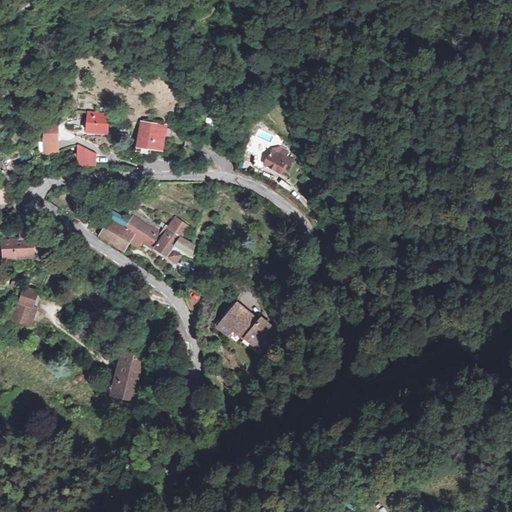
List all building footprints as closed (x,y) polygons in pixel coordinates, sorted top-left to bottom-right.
[(291,105),(286,98),(280,103),(285,109),(291,105)] [(120,111),(119,118),(128,119),(129,112),(120,111)] [(112,115),(89,112),(87,138),(110,139),(112,115)] [(169,126),(141,122),(138,154),(167,155),(169,126)] [(42,131),(42,146),(56,145),(55,131),(42,131)] [(252,139),(244,153),(257,161),(254,167),(263,173),(268,167),(270,169),(269,171),(274,174),(275,172),(284,176),(290,167),(293,169),(297,162),(253,136),(252,139)] [(76,149),(75,169),(94,165),(95,156),(76,149)] [(9,188),(0,188),(0,203),(9,204),(9,188)] [(123,232),(126,228),(112,219),(102,237),(122,249),(130,237),(123,232)] [(186,239),(191,231),(175,220),(165,234),(152,226),(151,228),(137,219),(129,230),(146,241),(146,243),(151,247),(153,245),(179,263),(183,258),(180,255),(183,250),(193,257),(197,247),(186,239)] [(42,227),(34,227),(33,231),(33,236),(42,236),(42,227)] [(17,232),(17,240),(33,238),(33,236),(33,231),(17,232)] [(34,238),(33,238),(17,240),(1,240),(2,253),(0,252),(0,259),(36,258),(35,244),(43,244),(42,238),(35,238),(34,238)] [(21,286),(7,319),(26,327),(41,295),(21,286)] [(131,298),(140,306),(142,305),(147,301),(140,296),(137,292),(131,298)] [(260,339),(268,329),(259,322),(261,319),(235,299),(211,331),(225,342),(231,334),(242,343),(254,353),(263,342),(260,339)] [(160,319),(163,314),(158,311),(155,316),(160,319)] [(110,325),(107,321),(95,320),(95,332),(110,332),(110,325)] [(260,339),(263,342),(267,345),(275,335),(268,329),(260,339)] [(254,353),(242,343),(239,348),(255,360),(267,345),(263,342),(254,353)] [(127,403),(141,359),(117,351),(103,396),(127,403)]
